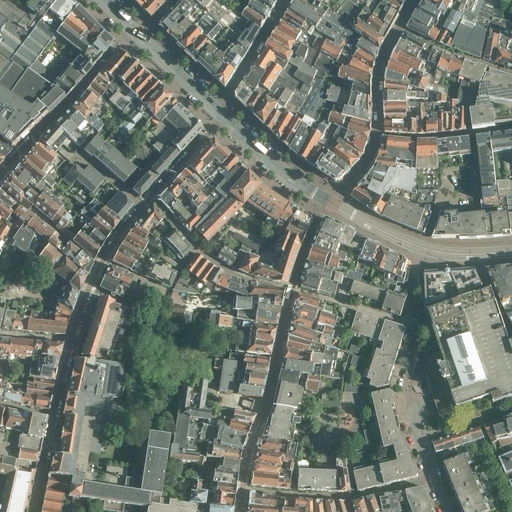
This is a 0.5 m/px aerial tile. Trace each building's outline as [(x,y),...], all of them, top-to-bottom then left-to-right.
[(0,39),(1,40),(0,41),(0,55),(9,62),(13,64),(25,72),(27,69),(29,69),(35,60),(51,39),(52,38),(77,7),(69,0),(68,0),(56,0),(42,20),(35,28),(22,45),(3,30),(0,33),(0,39)] [(31,0),(26,7),(24,10),(22,9),(20,7),(3,30),(22,45),(35,28),(42,20),(56,0),(31,0)] [(134,0),(144,10),(149,5),(147,4),(150,0),(134,0)] [(149,5),(144,10),(152,17),(165,3),(168,0),(150,0),(147,4),(149,5)] [(175,9),(187,21),(188,20),(191,16),(189,14),(193,9),(191,7),(184,0),(182,3),(182,2),(175,9)] [(193,0),(184,0),(191,7),(193,9),(195,10),(199,6),(201,7),(201,6),(193,0)] [(193,0),(201,6),(209,13),(207,15),(215,22),(224,29),(226,31),(240,15),(231,8),(230,9),(223,4),(225,0),(193,0)] [(249,8),(248,9),(267,21),(272,11),(253,0),(237,0),(238,1),(249,8)] [(253,0),(272,11),(277,3),(272,0),(253,0)] [(288,11),(288,12),(306,23),(307,22),(315,28),(317,29),(323,20),(330,10),(321,4),(318,2),(317,2),(313,0),(294,0),(293,3),(293,4),(292,6),(291,6),(290,8),(290,9),(289,12),(288,11)] [(367,5),(359,0),(348,0),(344,7),(345,8),(343,11),(354,18),(357,20),(367,5)] [(399,14),(374,0),(359,0),(367,5),(383,15),(382,16),(394,24),(399,14)] [(377,0),(382,3),(398,11),(400,13),(404,5),(393,0),(377,0)] [(444,11),(424,0),(417,11),(437,22),(444,25),(446,22),(457,27),(461,20),(456,18),(453,17),(444,12),(444,11)] [(462,5),(452,0),(423,0),(424,0),(444,11),(444,12),(453,17),(456,18),(462,5)] [(478,0),(468,0),(466,7),(464,12),(474,16),(480,0),(478,0)] [(495,6),(480,0),(474,16),(478,18),(485,21),(487,17),(492,19),(495,6)] [(334,3),(330,10),(337,14),(341,7),(334,3)] [(384,40),(394,24),(382,16),(383,15),(367,5),(357,20),(366,27),(384,40)] [(466,7),(462,5),(456,18),(461,20),(475,26),(478,18),(474,16),(464,12),(466,7)] [(234,9),(243,16),(242,17),(252,25),(253,24),(261,31),(267,21),(248,9),(246,12),(237,6),(234,9)] [(501,32),(511,37),(511,23),(500,21),(503,9),(496,6),(493,18),(490,29),(501,32)] [(103,33),(77,7),(51,39),(54,41),(56,40),(64,46),(66,43),(79,53),(79,54),(82,57),(91,47),(92,47),(96,43),(94,42),(103,33)] [(162,23),(162,27),(171,36),(187,21),(175,9),(162,23)] [(511,12),(503,9),(500,21),(511,23),(511,12)] [(315,28),(336,41),(347,25),(341,22),(343,18),(330,10),(323,20),(317,29),(315,28)] [(417,11),(413,19),(428,28),(432,30),(440,33),(444,25),(437,22),(417,11)] [(288,12),(283,20),(285,21),(302,30),(310,35),(315,28),(307,22),(306,23),(288,12)] [(196,27),(179,43),(188,52),(215,22),(207,15),(196,27)] [(210,49),(199,63),(215,78),(227,62),(233,53),(236,49),(233,47),(237,42),(242,35),(246,31),(248,32),(252,25),(242,17),(240,16),(227,32),(216,44),(210,50),(210,49)] [(354,18),(347,27),(363,38),(364,38),(380,49),(382,44),(383,44),(384,42),(384,40),(366,27),(357,20),(354,18)] [(456,36),(451,48),(469,54),(470,55),(481,59),(487,32),(489,22),(485,21),(478,18),(475,26),(473,30),(461,25),(456,36)] [(413,19),(408,28),(419,34),(428,39),(432,30),(428,28),(413,19)] [(187,21),(171,36),(179,43),(196,27),(188,20),(187,21)] [(215,22),(188,52),(199,63),(210,49),(210,50),(213,47),(215,44),(212,42),(224,29),(215,22)] [(282,22),(276,31),(297,43),(302,33),(282,22)] [(444,25),(442,29),(454,35),(457,27),(446,22),(444,25)] [(253,43),(261,31),(253,24),(248,32),(246,31),(242,35),(253,43)] [(342,50),(348,43),(376,61),(376,60),(380,50),(381,50),(380,49),(364,38),(363,38),(347,27),(346,27),(334,44),(342,50)] [(489,34),(484,60),(495,64),(498,50),(499,48),(501,32),(490,29),(489,34)] [(432,30),(428,39),(428,38),(435,42),(436,40),(440,34),(440,33),(432,30)] [(444,30),(437,43),(444,45),(450,33),(444,30)] [(276,31),(271,41),(291,53),(294,47),(300,50),(296,56),(298,57),(305,61),(308,52),(309,50),(302,46),(297,43),(276,31)] [(511,37),(501,32),(499,48),(511,54),(511,37)] [(82,57),(92,67),(113,43),(103,33),(94,42),(96,43),(92,47),(91,47),(82,57)] [(434,48),(405,33),(401,41),(421,51),(431,55),(434,48)] [(456,36),(450,33),(444,45),(451,48),(456,36)] [(253,43),(242,35),(237,42),(248,51),(253,43)] [(318,37),(312,48),(321,52),(326,42),(318,37)] [(0,80),(7,71),(12,64),(9,62),(0,55),(0,41),(1,40),(0,39),(0,80)] [(270,42),(266,49),(286,62),(288,63),(291,59),(294,54),(291,53),(271,41),(270,41),(270,42)] [(327,41),(326,42),(321,52),(335,60),(338,61),(343,51),(342,50),(334,44),(327,41)] [(421,51),(401,41),(397,50),(417,60),(421,51)] [(242,61),(248,51),(237,42),(233,47),(236,49),(233,53),(242,61)] [(343,51),(373,71),(376,61),(348,43),(342,50),(343,51)] [(278,60),(275,64),(283,70),(285,71),(289,64),(299,69),(294,77),(305,84),(312,89),(314,84),(319,87),(321,83),(327,73),(328,73),(335,60),(321,52),(312,48),(310,52),(308,52),(305,61),(298,57),(295,61),(291,59),(288,63),(286,62),(285,64),(278,60)] [(431,55),(429,59),(428,62),(438,67),(439,67),(445,52),(434,48),(431,55)] [(498,50),(495,64),(508,68),(511,54),(499,48),(498,50)] [(266,49),(261,56),(273,65),(274,64),(275,64),(278,60),(285,64),(286,62),(266,49)] [(119,50),(108,63),(119,73),(130,60),(119,50)] [(412,70),(418,72),(419,73),(419,72),(423,74),(424,72),(420,70),(423,62),(418,60),(417,60),(397,50),(393,58),(392,58),(393,58),(392,60),(391,60),(391,61),(412,70)] [(351,61),(347,68),(372,78),(373,71),(343,51),(341,55),(351,61)] [(437,70),(436,77),(434,83),(442,86),(445,76),(446,73),(454,56),(445,52),(439,67),(438,67),(437,70)] [(227,62),(215,78),(226,88),(242,61),(233,53),(227,62)] [(83,77),(92,67),(82,57),(79,54),(68,65),(70,66),(83,77)] [(261,56),(255,66),(258,67),(258,68),(264,72),(264,71),(267,73),(273,65),(261,56)] [(454,56),(446,73),(445,76),(454,80),(456,76),(459,78),(466,60),(454,56)] [(13,64),(0,81),(0,87),(29,105),(31,107),(36,101),(51,86),(58,76),(35,60),(29,69),(27,69),(25,72),(13,64)] [(116,77),(111,83),(110,84),(105,90),(106,91),(105,92),(107,93),(106,94),(106,95),(111,99),(122,86),(122,85),(139,68),(130,60),(119,73),(116,77)] [(466,60),(459,78),(460,78),(458,83),(462,84),(463,79),(470,81),(476,64),(466,60)] [(387,71),(404,77),(408,78),(412,70),(391,61),(391,62),(390,64),(390,63),(388,68),(388,69),(387,71)] [(108,63),(100,73),(106,79),(108,76),(113,80),(116,77),(119,73),(108,63)] [(261,85),(260,85),(269,92),(283,70),(275,64),(274,64),(273,65),(267,73),(261,82),(260,84),(261,85)] [(269,92),(270,92),(275,95),(279,90),(281,86),(294,93),(296,89),(308,96),(312,89),(305,84),(294,77),(299,69),(289,64),(285,71),(283,70),(269,92)] [(476,64),(470,81),(481,85),(487,68),(476,64)] [(74,89),(83,77),(70,66),(68,66),(59,76),(74,89)] [(255,66),(248,77),(257,82),(261,82),(267,73),(264,71),(264,72),(258,68),(258,67),(255,66)] [(343,66),(338,78),(355,84),(355,82),(371,88),(371,79),(372,78),(347,68),(343,66)] [(122,85),(122,86),(111,99),(108,103),(104,100),(101,104),(103,105),(101,107),(107,112),(99,121),(113,134),(127,119),(122,113),(153,80),(150,78),(150,79),(139,68),(122,85)] [(511,76),(487,68),(479,91),(476,107),(476,109),(471,110),(474,130),(485,128),(495,126),(493,107),(488,107),(490,98),(511,101),(511,76)] [(386,80),(403,84),(410,86),(416,88),(418,82),(408,78),(404,77),(387,71),(387,72),(386,80)] [(416,88),(415,88),(425,91),(425,92),(427,85),(433,86),(436,77),(428,74),(428,73),(424,72),(423,74),(419,72),(419,73),(418,72),(416,81),(418,82),(416,88)] [(100,73),(94,80),(105,90),(110,84),(111,83),(106,79),(100,73)] [(66,97),(74,89),(59,76),(58,76),(51,86),(66,97)] [(248,77),(243,85),(256,92),(260,85),(261,85),(260,84),(261,82),(257,82),(248,77)] [(463,79),(462,84),(459,101),(459,109),(465,109),(468,109),(468,106),(476,107),(479,91),(480,86),(480,85),(481,85),(470,81),(463,79)] [(94,80),(89,87),(101,97),(106,91),(105,90),(94,80)] [(160,88),(153,80),(122,113),(127,119),(160,88)] [(386,80),(384,92),(407,94),(410,94),(414,94),(415,88),(416,88),(410,86),(403,84),(386,80)] [(355,84),(347,81),(343,91),(356,95),(356,94),(371,98),(371,96),(372,96),(371,88),(355,82),(355,84)] [(329,86),(321,83),(319,87),(328,92),(329,86)] [(425,91),(425,93),(429,94),(429,95),(432,95),(447,96),(447,87),(442,86),(434,83),(433,86),(427,85),(425,92),(425,91)] [(304,102),(295,118),(294,120),(282,142),(290,149),(304,124),(312,128),(313,131),(316,133),(318,129),(325,133),(329,123),(324,120),(321,126),(316,122),(326,100),(325,100),(328,92),(319,87),(314,84),(312,89),(308,96),(304,102)] [(237,98),(237,99),(246,107),(247,108),(247,107),(247,106),(254,95),(255,93),(256,92),(243,85),(236,95),(237,96),(237,98)] [(247,107),(247,108),(255,116),(266,100),(270,92),(269,92),(260,85),(256,92),(255,93),(254,95),(247,106),(247,107)] [(63,99),(66,97),(51,86),(36,101),(48,113),(58,104),(63,100),(63,99)] [(266,100),(255,116),(266,126),(275,110),(278,106),(283,108),(284,109),(293,93),(281,86),(279,90),(284,93),(279,101),(273,98),(275,95),(270,92),(266,100)] [(326,100),(335,103),(337,104),(341,90),(329,86),(328,92),(325,100),(326,100)] [(0,139),(13,147),(35,126),(38,123),(41,120),(48,113),(36,101),(31,107),(29,105),(0,87),(0,139)] [(89,87),(85,91),(101,104),(104,100),(101,97),(89,87)] [(164,92),(160,88),(127,119),(118,130),(122,135),(141,116),(148,123),(149,122),(153,118),(171,99),(167,95),(164,92)] [(294,93),(284,109),(287,111),(285,113),(283,116),(273,133),(282,142),(294,120),(295,118),(304,102),(308,96),(296,89),(294,93)] [(337,104),(349,107),(372,114),(372,100),(372,99),(371,99),(371,98),(356,94),(356,95),(343,91),(343,90),(341,90),(337,104)] [(85,91),(77,102),(91,113),(99,121),(107,112),(101,107),(103,105),(101,104),(85,91)] [(407,94),(384,92),(385,104),(407,104),(413,104),(413,99),(428,100),(428,103),(432,103),(432,95),(429,95),(429,94),(425,93),(420,93),(419,94),(414,94),(410,94),(407,94)] [(427,121),(427,134),(438,133),(438,120),(437,120),(437,114),(437,112),(447,112),(447,101),(447,96),(432,95),(432,103),(428,103),(426,103),(426,104),(425,114),(427,114),(427,118),(427,121)] [(171,99),(153,118),(149,122),(155,128),(164,120),(165,118),(177,105),(171,99)] [(447,112),(447,114),(447,130),(447,133),(458,131),(459,109),(459,101),(447,101),(447,112)] [(77,102),(71,109),(84,120),(84,121),(94,129),(97,132),(104,126),(91,113),(77,102)] [(335,103),(332,111),(342,115),(346,117),(351,118),(371,123),(372,114),(349,107),(337,104),(335,103)] [(407,104),(385,104),(385,113),(407,112),(408,112),(408,106),(409,108),(412,108),(417,108),(417,114),(425,114),(426,104),(419,104),(413,104),(407,104)] [(165,118),(164,120),(155,128),(150,133),(149,134),(148,133),(143,137),(143,138),(160,156),(170,145),(172,147),(179,154),(202,129),(177,105),(165,118)] [(275,110),(266,126),(273,133),(283,116),(279,113),(283,108),(278,106),(275,110)] [(68,113),(63,118),(87,138),(94,129),(84,121),(84,120),(71,109),(67,112),(68,113)] [(459,109),(458,131),(466,131),(466,120),(467,120),(467,110),(465,110),(465,109),(459,109)] [(371,128),(371,123),(351,118),(350,123),(345,122),(346,117),(342,115),(332,111),(328,122),(335,125),(337,121),(344,124),(350,125),(370,132),(371,131),(370,131),(371,128)] [(385,120),(404,120),(406,120),(407,112),(385,113),(385,120)] [(437,112),(437,114),(437,120),(438,120),(438,133),(447,133),(447,130),(447,114),(447,112),(437,112)] [(58,121),(54,125),(68,137),(69,138),(79,147),(87,138),(63,118),(58,122),(58,121)] [(417,118),(416,120),(417,134),(427,134),(427,121),(427,118),(417,118)] [(404,120),(385,120),(385,121),(385,127),(408,128),(408,124),(404,124),(404,120)] [(408,120),(408,124),(408,128),(409,128),(409,134),(417,134),(416,120),(408,120)] [(304,124),(290,149),(299,157),(313,131),(312,128),(304,124)] [(344,124),(342,129),(368,141),(370,133),(370,132),(350,125),(344,124)] [(46,134),(39,142),(55,154),(60,147),(68,137),(54,125),(46,134)] [(335,135),(345,141),(363,154),(368,141),(342,129),(340,128),(335,135)] [(307,162),(315,150),(315,149),(323,137),(325,133),(318,129),(316,133),(313,131),(299,157),(307,162)] [(511,131),(491,134),(494,153),(511,150),(511,131)] [(338,142),(337,144),(337,145),(339,146),(359,160),(363,154),(345,141),(335,135),(333,133),(330,137),(338,142)] [(491,134),(474,136),(475,147),(492,145),(491,134)] [(85,149),(84,150),(91,158),(93,157),(104,142),(96,136),(89,144),(85,149)] [(415,141),(383,137),(381,149),(400,151),(400,150),(415,153),(415,141)] [(469,137),(458,138),(460,156),(471,154),(469,137)] [(458,138),(447,139),(449,157),(460,156),(458,138)] [(213,139),(194,160),(202,166),(202,167),(205,169),(202,172),(208,178),(211,180),(207,185),(205,185),(198,191),(207,198),(224,179),(216,171),(220,167),(230,156),(230,155),(213,139)] [(436,140),(438,159),(438,158),(449,157),(447,139),(436,140)] [(418,141),(415,141),(415,153),(417,153),(417,170),(438,170),(438,159),(436,140),(418,141),(417,141),(418,141)] [(0,156),(4,158),(13,148),(0,141),(0,156)] [(105,141),(104,142),(93,157),(100,163),(113,148),(105,141)] [(326,151),(332,155),(335,157),(351,169),(359,160),(339,146),(336,151),(321,141),(318,145),(327,151),(326,151)] [(39,142),(32,150),(50,165),(57,156),(55,154),(39,142)] [(492,145),(475,147),(476,158),(493,156),(492,145)] [(161,158),(158,162),(165,169),(179,154),(172,147),(161,158)] [(121,155),(113,148),(100,163),(108,170),(121,155)] [(400,151),(381,149),(378,158),(399,161),(413,163),(417,163),(417,153),(415,153),(400,150),(400,151)] [(32,150),(25,158),(57,186),(64,177),(50,165),(32,150)] [(315,150),(307,162),(316,169),(320,162),(318,162),(323,154),(315,150)] [(320,162),(316,169),(336,182),(335,182),(339,182),(338,182),(340,182),(340,181),(343,177),(344,175),(345,175),(332,165),(333,164),(331,163),(335,157),(332,155),(326,151),(323,156),(320,162)] [(129,162),(121,155),(108,170),(116,177),(129,162)] [(230,156),(220,167),(216,171),(224,179),(228,175),(238,163),(236,161),(230,156)] [(494,167),(493,156),(476,158),(477,168),(494,167)] [(333,164),(332,165),(345,175),(346,174),(350,169),(351,169),(335,157),(331,163),(333,164)] [(25,158),(19,165),(39,183),(44,187),(47,184),(55,191),(58,187),(57,186),(25,158)] [(399,161),(378,158),(374,167),(390,170),(398,171),(399,161)] [(194,160),(188,167),(198,177),(204,183),(208,178),(202,172),(205,169),(202,167),(202,166),(194,160)] [(413,163),(399,161),(398,171),(390,170),(383,185),(395,189),(416,194),(416,172),(412,171),(413,163)] [(68,174),(62,181),(70,188),(76,181),(82,173),(75,166),(70,162),(67,165),(71,169),(67,173),(68,174)] [(129,162),(116,177),(123,183),(136,168),(129,162)] [(142,170),(146,175),(154,182),(158,177),(165,169),(158,162),(151,170),(149,172),(145,167),(142,170)] [(228,175),(224,179),(207,198),(207,199),(197,208),(205,216),(232,188),(247,171),(238,163),(228,175)] [(19,165),(11,174),(26,187),(30,182),(35,186),(34,186),(42,194),(46,190),(44,187),(39,183),(19,165)] [(82,173),(76,181),(83,188),(96,173),(89,166),(82,173)] [(188,167),(180,175),(187,181),(198,191),(205,185),(204,183),(198,177),(188,167)] [(390,170),(374,167),(367,178),(383,185),(390,170)] [(494,167),(477,168),(478,179),(495,177),(494,167)] [(205,216),(193,229),(196,232),(197,232),(197,233),(206,243),(207,243),(208,241),(241,208),(246,202),(252,207),(268,218),(264,223),(274,229),(279,221),(287,225),(297,211),(288,205),(260,186),(259,185),(260,185),(247,171),(232,188),(206,215),(205,216)] [(96,173),(83,188),(91,194),(95,189),(100,185),(104,180),(96,173)] [(11,174),(6,180),(24,196),(29,190),(26,187),(11,174)] [(154,182),(146,175),(144,178),(139,174),(136,177),(141,181),(138,183),(146,190),(154,182)] [(172,184),(182,192),(189,197),(187,199),(190,202),(189,203),(192,205),(196,209),(197,208),(207,199),(207,198),(198,191),(187,181),(180,175),(172,184)] [(495,177),(478,179),(479,185),(480,190),(497,188),(495,177)] [(367,178),(359,188),(367,192),(368,190),(376,195),(384,200),(389,202),(395,189),(383,185),(367,178)] [(6,180),(1,187),(16,200),(29,209),(33,205),(39,198),(29,190),(24,196),(6,180)] [(511,181),(498,182),(498,195),(511,194),(511,181)] [(146,190),(138,183),(131,191),(139,198),(146,190)] [(172,184),(166,190),(176,199),(177,198),(182,192),(172,184)] [(357,190),(351,197),(368,208),(375,196),(367,192),(359,188),(357,190)] [(497,188),(480,190),(481,201),(498,199),(497,196),(497,188)] [(395,189),(389,202),(387,206),(382,217),(395,223),(410,229),(425,235),(432,214),(430,213),(432,206),(434,206),(440,190),(417,190),(417,194),(395,189)] [(0,190),(0,202),(10,210),(13,212),(13,213),(19,206),(15,203),(0,190)] [(42,194),(39,198),(33,205),(39,210),(52,194),(46,190),(42,194)] [(159,198),(159,201),(168,210),(176,203),(177,201),(176,199),(166,190),(159,198)] [(118,193),(111,200),(126,213),(132,205),(118,193)] [(52,194),(39,210),(45,215),(57,200),(52,194)] [(375,196),(368,208),(382,217),(387,206),(381,203),(384,200),(376,195),(375,196)] [(442,214),(442,213),(433,239),(460,238),(460,240),(477,239),(494,238),(501,237),(511,236),(506,196),(497,196),(498,199),(481,201),(482,211),(445,215),(442,214)] [(76,197),(75,199),(83,205),(84,203),(76,197)] [(96,216),(112,230),(118,221),(118,222),(119,221),(104,208),(94,199),(86,208),(96,216)] [(64,205),(57,200),(45,215),(51,220),(64,205)] [(111,200),(104,208),(119,221),(126,213),(111,200)] [(0,202),(0,217),(5,222),(6,221),(8,223),(13,216),(11,214),(13,212),(10,210),(0,202)] [(176,203),(168,210),(183,225),(190,217),(176,203)] [(64,205),(51,220),(57,225),(66,215),(67,214),(67,213),(69,210),(64,205)] [(143,216),(136,225),(148,233),(153,225),(155,227),(164,218),(153,205),(143,216)] [(192,205),(187,210),(192,215),(194,213),(197,210),(196,210),(196,209),(192,205)] [(14,215),(19,220),(19,221),(26,212),(19,206),(13,213),(13,214),(14,215)] [(85,207),(81,211),(80,210),(76,215),(80,219),(81,217),(89,224),(88,226),(94,230),(106,239),(112,230),(96,216),(85,207)] [(26,212),(19,221),(26,226),(35,217),(27,211),(26,212)] [(57,225),(55,227),(61,232),(65,227),(72,219),(75,216),(70,211),(66,215),(57,225)] [(297,211),(287,225),(305,233),(310,222),(309,219),(297,211)] [(190,217),(183,225),(188,231),(201,219),(194,213),(192,215),(190,217)] [(35,217),(26,226),(33,232),(42,222),(35,217)] [(3,242),(11,247),(25,253),(27,250),(27,251),(29,248),(28,246),(35,233),(33,232),(26,226),(19,221),(19,220),(12,228),(17,232),(12,240),(6,236),(3,242)] [(325,221),(319,235),(340,244),(348,228),(328,220),(325,221)] [(80,232),(87,238),(100,249),(106,239),(94,230),(88,226),(81,221),(77,225),(83,229),(80,232)] [(279,237),(299,246),(305,233),(287,225),(279,221),(274,229),(272,233),(279,236),(279,237)] [(33,232),(35,233),(40,238),(41,237),(49,227),(42,222),(33,232)] [(0,239),(1,241),(2,242),(9,230),(3,225),(2,226),(2,227),(0,229),(0,239)] [(136,225),(129,233),(130,234),(144,241),(148,233),(136,225)] [(49,227),(41,237),(47,242),(55,233),(49,227)] [(65,227),(61,232),(72,241),(76,237),(65,227)] [(356,233),(348,228),(340,244),(350,248),(356,233)] [(165,239),(163,240),(166,244),(177,256),(180,260),(192,249),(174,229),(164,238),(165,239)] [(76,237),(72,241),(94,260),(100,249),(87,238),(80,232),(76,237)] [(38,236),(35,233),(28,246),(29,248),(27,251),(37,258),(39,255),(31,248),(34,244),(33,242),(38,236)] [(55,233),(47,242),(56,250),(59,246),(61,244),(56,240),(59,236),(55,233)] [(129,233),(124,242),(142,252),(148,242),(157,247),(160,248),(162,244),(161,242),(150,234),(146,241),(144,241),(130,234),(129,233)] [(367,238),(356,233),(350,248),(361,253),(366,240),(367,238)] [(319,235),(313,247),(332,254),(336,256),(341,257),(338,269),(346,271),(348,262),(345,261),(348,254),(338,250),(340,244),(319,235)] [(289,273),(299,246),(279,237),(273,250),(281,253),(275,270),(256,264),(250,277),(255,278),(287,284),(289,273)] [(236,241),(232,238),(226,246),(231,249),(236,241)] [(361,253),(359,258),(375,264),(381,247),(379,245),(377,243),(374,244),(372,243),(372,242),(368,240),(368,241),(366,240),(361,253)] [(66,257),(74,246),(69,242),(63,249),(59,246),(56,250),(66,257)] [(124,242),(117,252),(136,263),(142,252),(124,242)] [(52,271),(64,257),(49,244),(38,258),(52,271)] [(66,257),(72,262),(80,269),(87,275),(93,262),(80,251),(76,248),(74,246),(66,257)] [(220,252),(219,254),(216,258),(231,267),(233,264),(237,255),(223,246),(220,252)] [(311,254),(308,261),(326,266),(328,266),(332,254),(313,247),(311,254)] [(375,264),(373,268),(386,272),(392,252),(388,250),(388,251),(381,247),(375,264)] [(238,271),(250,277),(256,264),(259,258),(246,253),(246,254),(239,251),(234,262),(241,265),(238,271)] [(117,252),(112,261),(131,270),(133,266),(139,269),(141,265),(136,263),(117,252)] [(386,272),(383,280),(394,284),(395,282),(396,276),(401,260),(402,257),(394,254),(394,253),(392,252),(386,272)] [(196,253),(185,270),(186,271),(191,275),(203,260),(196,253)] [(336,256),(332,254),(328,266),(338,269),(341,257),(336,256)] [(67,282),(69,284),(79,292),(87,275),(80,269),(66,257),(54,271),(67,282)] [(139,269),(136,273),(140,274),(145,276),(170,288),(175,275),(176,273),(175,272),(166,268),(162,266),(153,262),(154,259),(151,257),(145,267),(141,265),(139,269)] [(396,276),(395,282),(404,284),(405,281),(407,282),(407,277),(407,272),(408,268),(406,267),(408,260),(402,257),(401,260),(396,276)] [(203,260),(191,275),(198,279),(209,264),(203,260)] [(308,261),(304,275),(323,280),(331,282),(334,271),(326,269),(326,266),(308,261)] [(209,264),(198,279),(205,284),(207,282),(206,281),(216,269),(209,264)] [(109,266),(104,277),(118,283),(127,288),(128,288),(132,279),(133,277),(124,272),(109,266)] [(495,269),(487,270),(486,270),(493,284),(493,285),(496,291),(510,320),(511,325),(511,266),(506,268),(506,267),(500,268),(500,269),(497,269),(496,268),(495,268),(495,269)] [(206,281),(207,282),(205,284),(204,284),(203,285),(204,285),(209,289),(213,284),(216,285),(222,273),(216,269),(206,281)] [(475,269),(424,272),(426,306),(460,297),(482,286),(475,269)] [(348,271),(346,278),(353,280),(356,274),(348,271)] [(356,274),(353,280),(360,282),(363,274),(356,272),(356,274)] [(222,273),(216,285),(226,290),(231,277),(230,277),(222,273)] [(336,273),(334,282),(338,283),(338,284),(342,285),(344,276),(341,275),(336,273)] [(304,275),(300,287),(319,293),(323,280),(304,275)] [(104,277),(99,287),(111,293),(110,294),(111,296),(113,297),(115,296),(115,295),(122,298),(127,288),(118,283),(104,277)] [(231,277),(226,290),(236,294),(241,281),(240,281),(231,277)] [(323,280),(319,293),(334,297),(335,297),(334,297),(338,284),(338,283),(334,282),(331,282),(323,280)] [(370,286),(351,280),(347,292),(366,298),(370,286)] [(241,281),(236,294),(243,296),(243,298),(249,298),(250,284),(250,283),(241,281)] [(371,281),(370,286),(381,289),(382,285),(371,281)] [(68,283),(63,292),(75,302),(79,292),(69,284),(68,283)] [(250,284),(249,298),(251,298),(251,299),(257,299),(258,297),(281,299),(284,289),(250,284)] [(392,314),(401,317),(407,298),(408,296),(407,288),(405,288),(405,285),(401,284),(399,289),(398,295),(392,314)] [(388,292),(381,289),(370,286),(366,298),(385,304),(388,292)] [(392,314),(398,295),(399,289),(394,287),(392,293),(388,292),(385,304),(383,311),(392,314)] [(460,300),(427,311),(441,352),(427,357),(425,371),(433,372),(434,366),(441,364),(442,367),(440,367),(442,372),(445,382),(443,386),(444,389),(450,388),(453,396),(457,408),(491,397),(493,404),(511,397),(511,342),(510,343),(502,320),(491,289),(460,300)] [(172,291),(170,299),(185,303),(187,293),(174,291),(172,291)] [(49,297),(57,302),(72,312),(75,302),(63,292),(60,298),(51,293),(49,297)] [(299,293),(296,303),(311,308),(316,310),(322,312),(323,308),(320,308),(317,307),(318,301),(319,301),(319,300),(319,299),(299,293)] [(254,305),(256,305),(280,308),(281,299),(258,297),(257,299),(251,299),(250,311),(254,312),(254,305)] [(82,354),(81,356),(79,360),(88,361),(89,358),(92,360),(95,360),(99,349),(112,353),(124,317),(126,318),(129,310),(127,309),(128,307),(114,303),(114,302),(100,298),(99,300),(98,300),(95,308),(96,308),(92,320),(85,345),(84,345),(81,353),(82,354)] [(237,299),(233,298),(233,307),(232,309),(234,310),(250,311),(251,299),(237,298),(237,299)] [(57,302),(54,314),(54,316),(70,318),(72,312),(57,302)] [(296,303),(293,314),(312,321),(313,321),(316,310),(311,308),(296,303)] [(254,312),(256,312),(278,315),(280,308),(256,305),(254,305),(254,312)] [(316,310),(313,321),(317,323),(333,329),(335,320),(336,317),(330,315),(332,308),(324,305),(323,307),(323,308),(322,312),(316,310)] [(14,315),(12,329),(26,331),(29,318),(30,319),(30,317),(19,316),(20,310),(16,309),(15,312),(14,315)] [(3,320),(2,328),(12,329),(14,315),(15,312),(6,310),(3,320)] [(237,310),(236,318),(274,326),(276,326),(278,315),(256,312),(254,312),(250,311),(237,310)] [(206,314),(205,326),(207,327),(208,327),(208,330),(217,331),(218,327),(231,329),(232,318),(219,316),(220,313),(210,312),(210,315),(209,315),(206,314)] [(357,312),(354,320),(351,332),(379,341),(386,321),(357,312)] [(29,318),(26,331),(44,333),(45,322),(35,320),(34,320),(35,314),(30,313),(30,317),(30,319),(29,318)] [(49,322),(54,323),(67,324),(69,320),(70,318),(54,316),(54,314),(50,313),(49,322)] [(291,320),(290,325),(314,333),(317,323),(313,321),(312,321),(293,314),(291,320)] [(250,329),(249,332),(274,336),(276,328),(274,328),(238,321),(237,326),(250,329)] [(377,350),(372,365),(393,371),(406,330),(404,327),(386,321),(379,341),(379,342),(384,343),(381,351),(377,350)] [(45,322),(44,333),(64,335),(67,324),(54,323),(45,322)] [(314,333),(321,335),(335,340),(338,330),(333,329),(317,323),(314,333)] [(290,325),(287,337),(317,345),(319,341),(321,335),(314,333),(290,325)] [(240,334),(239,339),(248,340),(272,344),(273,344),(274,336),(249,332),(249,335),(240,334)] [(287,337),(285,348),(298,351),(298,352),(307,354),(308,351),(331,356),(331,362),(335,362),(338,350),(333,349),(317,345),(287,337)] [(0,338),(0,368),(7,370),(8,361),(8,355),(10,339),(0,338)] [(10,339),(8,355),(32,357),(33,351),(35,342),(10,339)] [(239,339),(238,352),(268,355),(270,355),(272,344),(248,340),(239,339)] [(41,352),(41,356),(59,357),(63,344),(35,342),(33,351),(41,352)] [(352,345),(350,351),(358,354),(360,348),(352,345)] [(285,348),(282,360),(309,364),(311,354),(323,356),(321,366),(319,376),(328,378),(341,379),(342,375),(329,373),(331,356),(308,351),(307,354),(298,352),(298,351),(285,348)] [(229,354),(228,362),(230,362),(231,362),(236,363),(248,365),(249,364),(267,367),(269,359),(244,355),(244,356),(234,354),(229,354)] [(282,360),(280,370),(307,375),(310,376),(310,375),(317,376),(319,367),(311,367),(311,365),(312,364),(321,366),(323,356),(311,354),(309,364),(282,360)] [(38,367),(56,369),(59,357),(41,356),(35,356),(33,366),(38,367)] [(353,356),(348,371),(355,373),(359,357),(353,356)] [(70,382),(67,393),(73,395),(95,398),(95,396),(109,398),(113,399),(113,398),(117,399),(121,396),(123,388),(120,384),(123,364),(95,360),(92,360),(89,358),(88,361),(79,360),(76,359),(76,360),(75,360),(72,371),(70,381),(70,382)] [(214,360),(213,369),(221,370),(219,383),(218,390),(218,391),(218,392),(231,393),(234,394),(236,394),(254,398),(258,398),(260,398),(265,376),(267,367),(249,364),(248,365),(236,363),(231,362),(230,362),(228,362),(214,360)] [(372,381),(370,387),(378,389),(390,386),(389,381),(393,371),(372,365),(368,379),(372,381)] [(29,376),(54,381),(56,369),(38,367),(36,372),(32,371),(32,369),(30,369),(29,376)] [(280,371),(277,383),(304,387),(306,380),(307,375),(280,370),(280,371)] [(346,373),(344,392),(357,393),(357,387),(350,386),(352,374),(346,373)] [(306,380),(304,387),(305,387),(305,390),(311,392),(311,393),(316,394),(319,377),(319,376),(317,376),(310,375),(310,376),(307,375),(306,380)] [(26,386),(27,386),(52,389),(54,383),(52,383),(52,382),(34,379),(33,381),(27,380),(26,386)] [(189,411),(188,417),(208,420),(209,421),(211,408),(204,407),(208,382),(196,380),(195,390),(181,388),(177,410),(189,411)] [(277,383),(272,406),(297,411),(301,389),(305,390),(305,387),(304,387),(277,383)] [(27,386),(26,390),(18,389),(18,393),(22,393),(26,394),(36,395),(51,397),(52,389),(27,386)] [(22,393),(5,391),(1,390),(0,393),(0,398),(20,404),(22,393)] [(391,390),(372,394),(377,417),(396,412),(391,390)] [(22,393),(20,404),(35,408),(36,395),(26,394),(22,393)] [(48,473),(48,474),(47,478),(48,478),(49,478),(70,482),(70,485),(68,497),(73,498),(70,511),(81,511),(83,499),(78,499),(81,483),(89,484),(91,474),(90,474),(92,463),(86,462),(88,452),(99,454),(103,433),(107,434),(108,427),(113,399),(109,398),(95,396),(95,398),(73,395),(67,393),(62,415),(65,416),(62,429),(60,441),(59,454),(53,454),(49,473),(48,473)] [(36,395),(35,408),(48,409),(51,397),(36,395)] [(322,399),(321,409),(340,411),(341,401),(331,400),(322,399)] [(294,430),(290,430),(291,425),(292,423),(299,424),(300,419),(296,418),(297,411),(272,406),(268,416),(267,421),(265,425),(262,436),(292,441),(294,430)] [(208,420),(206,425),(218,428),(219,428),(246,435),(251,425),(230,421),(229,425),(214,419),(216,408),(215,408),(211,407),(211,408),(209,421),(208,420)] [(31,415),(7,410),(4,428),(6,429),(22,432),(23,426),(28,427),(31,415)] [(184,453),(184,451),(188,417),(189,411),(177,410),(174,435),(173,434),(173,436),(174,436),(172,446),(178,446),(171,446),(169,457),(168,460),(196,463),(197,463),(199,456),(198,456),(199,455),(184,453)] [(225,410),(223,419),(230,421),(251,425),(255,415),(249,414),(234,411),(225,410)] [(396,412),(377,417),(383,441),(384,448),(394,446),(405,443),(402,436),(396,412)] [(28,427),(23,426),(22,432),(21,436),(27,437),(42,440),(47,418),(31,415),(28,427)] [(504,419),(484,425),(492,443),(500,440),(510,438),(509,436),(508,436),(504,419)] [(187,426),(186,438),(198,442),(202,442),(240,452),(241,449),(246,435),(219,428),(218,428),(206,425),(200,423),(198,425),(188,422),(187,426)] [(78,499),(83,499),(103,502),(102,511),(112,511),(122,511),(124,505),(147,508),(149,508),(149,505),(158,506),(159,500),(160,500),(161,496),(160,496),(169,436),(157,434),(159,426),(144,424),(143,432),(135,487),(131,487),(131,481),(125,479),(126,470),(107,467),(106,469),(97,467),(95,475),(91,474),(89,484),(81,483),(78,499)] [(19,449),(19,450),(17,449),(9,448),(2,447),(6,429),(4,428),(3,428),(0,427),(0,458),(2,459),(1,466),(18,469),(19,469),(29,471),(31,462),(37,463),(39,452),(19,449)] [(479,427),(470,430),(474,442),(484,438),(479,427)] [(292,441),(306,444),(306,445),(312,446),(314,434),(308,433),(294,430),(292,441)] [(470,430),(461,433),(465,445),(474,442),(470,430)] [(461,433),(452,435),(456,447),(464,445),(465,445),(461,433)] [(442,439),(432,442),(436,453),(446,450),(455,448),(454,448),(456,447),(452,435),(442,439)] [(19,436),(17,449),(19,450),(19,449),(39,452),(42,440),(27,437),(21,436),(19,436)] [(500,440),(498,441),(501,447),(511,445),(511,444),(511,436),(510,438),(500,440)] [(261,438),(257,450),(277,454),(278,451),(286,452),(287,443),(280,442),(263,439),(261,438)] [(200,449),(199,456),(205,457),(208,458),(222,460),(222,459),(238,462),(240,452),(202,442),(200,449)] [(286,452),(285,456),(293,458),(293,457),(295,446),(294,446),(294,444),(287,443),(286,452)] [(398,461),(380,466),(384,485),(417,477),(418,474),(405,443),(394,446),(398,461)] [(511,446),(499,452),(497,453),(499,458),(502,466),(511,462),(511,446)] [(257,451),(254,462),(256,462),(256,463),(280,467),(282,462),(286,463),(285,470),(286,471),(291,471),(293,458),(285,456),(283,455),(277,454),(257,450),(257,451)] [(455,492),(476,483),(465,455),(444,464),(445,466),(444,468),(453,490),(455,491),(455,492)] [(197,463),(196,463),(195,472),(204,474),(208,458),(205,457),(199,456),(197,463)] [(336,457),(335,470),(336,470),(336,477),(337,477),(338,491),(349,491),(346,469),(345,457),(336,457)] [(0,474),(7,476),(0,505),(0,511),(26,511),(28,509),(27,509),(35,472),(29,471),(19,469),(18,469),(1,466),(2,459),(0,458),(0,474)] [(216,461),(215,471),(237,474),(238,462),(222,459),(222,460),(222,462),(216,461)] [(335,471),(334,471),(334,472),(307,470),(307,461),(298,461),(297,490),(338,491),(337,477),(336,477),(335,471)] [(511,462),(502,466),(506,474),(508,477),(511,475),(511,462)] [(252,473),(277,476),(281,477),(281,475),(290,476),(291,471),(286,471),(285,470),(277,469),(277,468),(256,464),(254,464),(252,473)] [(380,466),(354,471),(359,491),(384,485),(380,466)] [(212,481),(212,483),(216,484),(235,486),(237,474),(215,471),(213,471),(213,472),(211,472),(210,481),(212,481)] [(252,473),(251,483),(253,485),(275,488),(276,488),(287,489),(287,487),(289,487),(290,481),(282,480),(282,477),(281,477),(277,476),(252,473)] [(48,478),(46,488),(64,491),(68,492),(69,485),(70,485),(70,482),(49,478),(48,478)] [(193,479),(191,491),(190,491),(188,503),(197,504),(205,505),(207,491),(201,490),(202,481),(193,479)] [(216,489),(215,493),(234,495),(234,494),(235,486),(216,484),(211,483),(210,488),(216,489)] [(487,511),(476,483),(455,492),(456,494),(455,495),(461,511),(487,511)] [(46,488),(44,498),(62,501),(64,491),(46,488)] [(433,511),(424,488),(398,492),(400,502),(408,501),(412,511),(433,511)] [(398,492),(389,494),(392,511),(400,511),(402,511),(400,502),(398,492)] [(205,505),(212,505),(233,507),(234,495),(215,493),(214,493),(213,501),(206,501),(205,505)] [(249,494),(247,506),(275,509),(275,508),(276,498),(275,498),(276,497),(249,494)] [(379,496),(382,511),(392,511),(389,494),(379,496)] [(375,496),(364,499),(368,511),(381,511),(375,497),(375,496)] [(44,498),(42,508),(60,511),(62,501),(44,498)] [(285,498),(284,499),(284,507),(294,508),(295,499),(285,498)] [(294,508),(294,510),(304,511),(304,500),(295,499),(294,508)] [(352,501),(355,511),(368,511),(364,499),(352,501)] [(195,511),(197,506),(176,503),(176,502),(168,501),(160,500),(159,500),(158,506),(149,505),(149,508),(147,508),(147,509),(146,511),(195,511)] [(312,511),(311,501),(304,500),(304,511),(303,511),(312,511)] [(322,511),(321,501),(311,501),(312,511),(322,511)] [(322,501),(321,501),(322,511),(334,511),(332,502),(322,501)] [(333,501),(332,502),(334,511),(346,511),(343,501),(333,501)]
